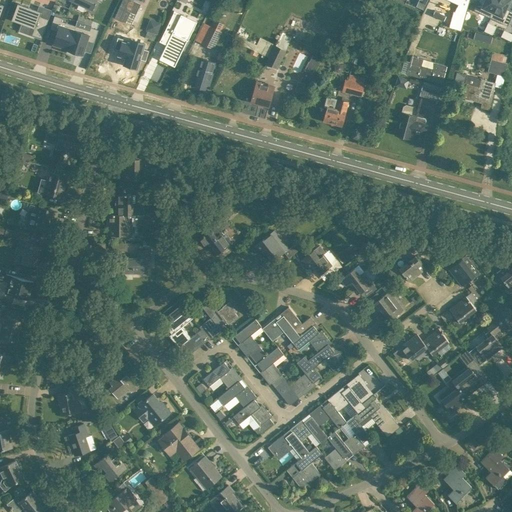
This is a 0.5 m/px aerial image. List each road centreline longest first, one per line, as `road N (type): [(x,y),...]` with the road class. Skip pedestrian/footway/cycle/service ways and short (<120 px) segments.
road 1 (secondary): [(511,209),(113,103)]
road 2 (residential): [(81,511),(38,454),(30,406),(71,251)]
road 3 (residential): [(372,349),(317,297),(242,276),(185,286),(130,323)]
road 4 (residential): [(286,420),(224,343),(176,381)]
road 5 (residential): [(71,251),(113,103)]
